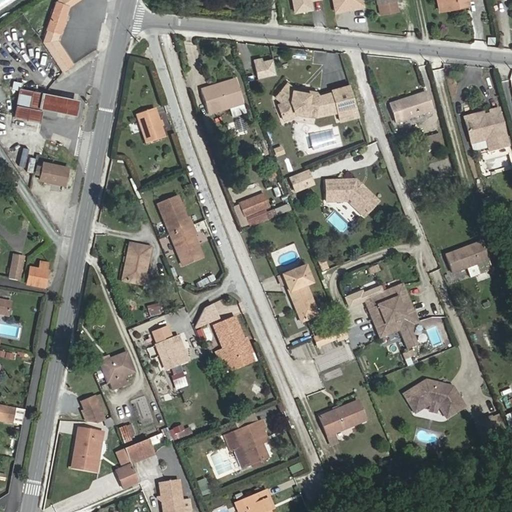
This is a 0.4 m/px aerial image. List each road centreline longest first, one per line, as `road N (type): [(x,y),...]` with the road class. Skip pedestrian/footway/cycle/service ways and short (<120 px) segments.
road 1 (secondary): [(125,13),(24,511)]
road 2 (residential): [(168,22),(169,47),(283,354),(304,378)]
road 3 (residential): [(429,259),(379,132),(356,43)]
road 4 (residential): [(168,22),(356,43)]
road 5 (residential): [(356,43),(511,60)]
